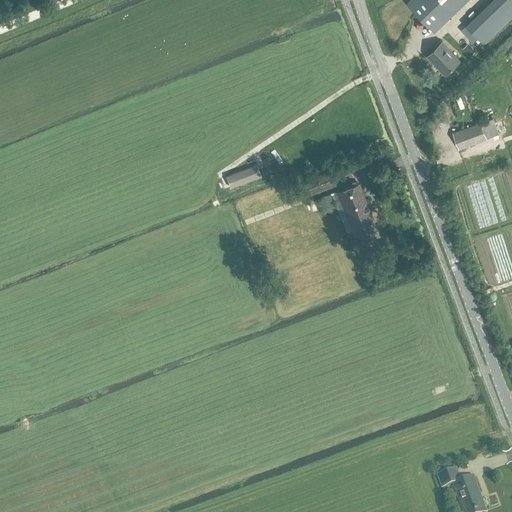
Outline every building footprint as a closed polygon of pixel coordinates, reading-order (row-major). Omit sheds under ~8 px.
[(434,32),(468,0),(410,0),(407,4),(434,32)] [(511,0),(492,0),(467,26),(484,43),(511,16),(511,0)] [(445,74),(458,62),(448,50),(449,49),(442,42),(429,54),(439,64),(437,66),(445,74)] [(470,46),(465,51),(471,56),(475,52),(470,46)] [(492,134),(487,121),(481,123),(486,136),(492,134)] [(481,122),(453,132),(457,142),(459,147),(486,137),(486,136),(481,123),(481,122)] [(230,187),(261,175),(259,170),(256,164),(248,167),(226,175),(230,187)] [(308,194),(335,183),(330,170),(303,180),(308,194)] [(374,236),(368,220),(372,218),(358,183),(338,190),(355,235),(358,233),(361,241),(374,236)] [(324,210),(335,206),(330,193),(319,197),(324,210)] [(461,481),(457,470),(437,477),(441,490),(453,486),(455,493),(458,492),(464,511),(484,511),(473,477),(461,481)]
